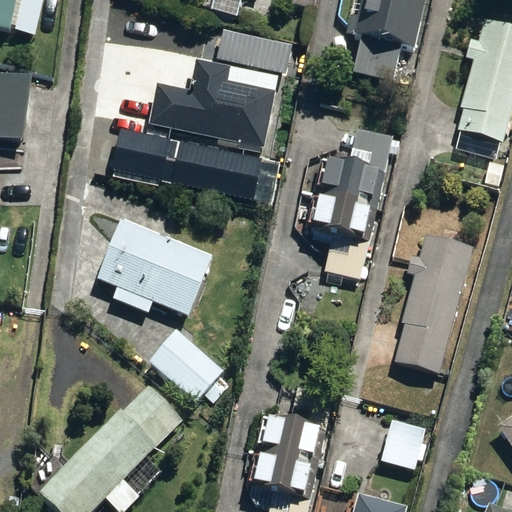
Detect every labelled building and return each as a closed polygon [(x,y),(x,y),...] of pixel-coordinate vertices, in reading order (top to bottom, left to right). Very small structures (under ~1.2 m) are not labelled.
[(0,0),(0,32),(5,33),(12,0),(0,0)] [(278,0),(277,7),(310,13),(312,0),(278,0)] [(399,47),(411,49),(421,0),(357,0),(353,19),(346,18),(342,34),(359,37),(351,73),(390,81),(399,47)] [(454,134),(499,146),(511,97),(511,32),(480,24),(475,45),(466,43),(461,61),(470,64),(458,111),(460,111),(454,134)] [(290,44),(223,30),(217,59),(284,73),(290,44)] [(145,125),(260,149),(272,92),(223,83),(226,67),(193,60),(187,92),(153,84),(145,125)] [(29,79),(0,75),(0,139),(21,142),(29,79)] [(261,157),(122,129),(113,171),(252,199),(261,157)] [(309,198),(373,212),(385,163),(366,159),(364,173),(317,162),(309,198)] [(481,186),(495,190),(501,169),(486,165),(481,186)] [(96,209),(117,214),(121,198),(100,193),(96,209)] [(362,263),(373,212),(309,198),(302,232),(347,243),(343,258),(362,263)] [(149,307),(184,320),(206,260),(117,226),(94,286),(132,300),(129,309),(146,315),(149,307)] [(391,366),(435,378),(468,252),(422,240),(416,262),(408,260),(404,278),(410,279),(398,327),(401,328),(391,366)] [(144,369),(192,408),(220,374),(172,334),(144,369)] [(36,502),(47,511),(94,511),(102,504),(109,511),(125,511),(135,501),(120,486),(179,425),(144,391),(36,502)] [(251,455),(315,469),(326,421),(308,417),(305,430),(259,420),(251,455)] [(511,418),(494,431),(511,456),(511,418)] [(377,465),(410,475),(414,462),(418,463),(423,448),(418,447),(421,433),(388,424),(377,465)] [(305,511),(315,469),(251,455),(243,490),(289,501),(285,511),(305,511)] [(399,511),(354,499),(350,511),(399,511)]
